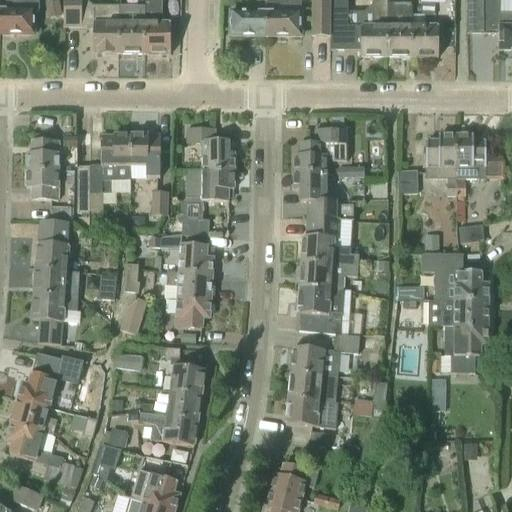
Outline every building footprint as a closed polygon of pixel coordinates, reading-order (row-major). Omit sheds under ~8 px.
[(0,0),(0,35),(34,36),(34,13),(39,13),(39,0),(0,0)] [(58,0),(46,3),(49,18),(62,16),(58,0)] [(119,56),(119,9),(83,9),(82,0),(64,0),(65,27),(93,28),(93,56),(119,56)] [(147,0),(145,7),(145,56),(170,57),(171,25),(162,25),(162,0),(147,0)] [(266,14),(266,38),(301,38),(301,0),(267,0),(267,14),(266,14)] [(312,0),(312,38),(330,38),(330,0),(312,0)] [(387,5),(388,5),(387,0),(374,0),(374,25),(362,25),(362,28),(349,28),(349,2),(332,2),(331,51),(361,51),(361,59),(386,59),(387,5)] [(511,52),(511,15),(500,15),(499,0),(467,0),(467,36),(499,36),(499,52),(511,52)] [(412,6),(388,5),(387,5),(386,59),(412,60),(413,28),(412,28),(412,6)] [(435,6),(421,5),(421,17),(435,17),(435,6)] [(145,56),(145,7),(119,7),(119,9),(119,56),(145,56)] [(266,38),(266,14),(231,14),(230,38),(266,38)] [(413,28),(412,60),(438,60),(438,28),(413,28)] [(202,174),(234,174),(234,157),(229,157),(229,145),(215,144),(215,131),(188,131),(187,145),(202,145),(202,173),(202,174)] [(294,175),(327,175),(328,163),(340,163),(341,146),(346,146),(347,132),(315,132),(314,145),(300,145),(300,157),(294,157),(294,175)] [(88,168),(88,194),(111,195),(111,182),(131,182),(131,181),(131,167),(131,137),(113,137),(113,142),(101,142),(101,167),(90,167),(90,168),(88,168)] [(131,137),(131,167),(147,167),(147,180),(160,180),(160,143),(148,143),(148,137),(131,137)] [(455,182),(456,138),(439,138),(439,143),(426,143),(426,181),(448,181),(448,199),(455,199),(455,184),(457,184),(457,182),(455,182)] [(455,182),(457,182),(486,182),(486,144),(473,144),(473,138),(456,138),(455,182)] [(77,139),(63,139),(62,149),(76,149),(77,139)] [(26,173),(59,173),(60,143),(33,143),(33,155),(27,155),(26,173)] [(88,194),(88,168),(78,168),(78,199),(88,198),(88,194)] [(351,180),(351,170),(338,170),(338,180),(351,180)] [(351,170),(351,180),(364,180),(364,170),(351,170)] [(59,178),(59,173),(26,173),(26,190),(32,190),(32,203),(59,203),(59,178)] [(202,174),(202,173),(186,173),(186,203),(228,204),(228,192),(234,192),(234,174),(202,174)] [(417,173),(398,174),(399,196),(418,196),(417,173)] [(326,201),(327,175),(294,175),(294,192),(300,192),(300,205),(306,205),(306,222),(341,222),(341,221),(353,222),(354,209),(338,209),(338,202),(326,201)] [(466,185),(457,184),(455,184),(455,199),(459,199),(459,204),(466,204),(466,185)] [(167,217),(169,195),(155,194),(153,217),(167,217)] [(78,215),(88,214),(88,198),(78,199),(78,215)] [(51,221),(70,222),(71,210),(52,209),(51,221)] [(103,215),(90,215),(90,230),(106,230),(106,212),(103,212),(103,215)] [(143,232),(144,226),(138,220),(133,220),(132,231),(143,232)] [(208,239),(209,227),(209,223),(183,222),(182,237),(208,239)] [(340,241),(341,222),(306,222),(305,239),(303,239),(301,265),(359,268),(359,258),(351,258),(351,252),(336,251),(336,241),(340,241)] [(35,271),(69,274),(71,247),(68,247),(70,226),(41,224),(39,245),(37,245),(35,271)] [(460,245),(485,243),(483,227),(459,229),(460,245)] [(180,250),(181,247),(181,237),(161,239),(149,239),(148,248),(180,250)] [(439,238),(425,238),(425,254),(439,254),(439,238)] [(179,276),(212,278),(213,261),(206,261),(207,248),(181,247),(180,250),(179,275),(179,276)] [(481,287),(481,274),(463,275),(463,257),(422,257),(422,274),(435,274),(434,303),(442,303),(488,304),(488,287),(481,287)] [(388,263),(378,263),(378,274),(388,274),(388,263)] [(359,269),(359,268),(301,265),(299,290),(342,293),(342,278),(358,279),(359,269)] [(127,267),(125,294),(140,295),(140,286),(137,285),(139,268),(127,267)] [(67,299),(69,274),(35,271),(33,297),(67,299)] [(167,289),(166,301),(177,302),(210,303),(210,302),(209,302),(211,280),(212,280),(212,278),(179,276),(179,275),(168,274),(167,289)] [(115,302),(117,278),(101,276),(99,301),(115,302)] [(396,301),(396,302),(406,302),(406,289),(397,289),(396,289),(396,301)] [(340,323),(342,293),(299,290),(298,316),(299,316),(298,333),(335,337),(347,338),(348,324),(340,323)] [(67,300),(67,299),(33,297),(32,323),(39,323),(37,346),(62,348),(64,324),(65,313),(77,314),(78,301),(67,300)] [(137,337),(148,305),(139,302),(128,311),(121,332),(137,337)] [(209,321),(210,303),(177,302),(176,320),(175,330),(184,331),(202,332),(203,320),(209,321)] [(488,305),(488,304),(442,303),(442,328),(445,328),(445,329),(488,329),(488,328),(487,328),(487,305),(488,305)] [(445,358),(451,358),(450,374),(475,376),(476,359),(480,359),(480,347),(487,347),(488,329),(445,329),(445,358)] [(180,344),(195,345),(196,336),(181,335),(180,344)] [(291,375),(338,380),(339,374),(340,357),(341,354),(358,356),(359,345),(359,339),(347,338),(335,337),(335,342),(334,354),(293,350),(291,375)] [(441,376),(441,374),(442,358),(442,350),(433,350),(432,362),(432,363),(432,376),(433,376),(441,376)] [(164,360),(171,361),(180,361),(180,351),(165,351),(164,360)] [(145,359),(117,356),(115,370),(142,373),(143,365),(144,365),(145,359)] [(18,402),(50,411),(59,376),(79,381),(83,365),(62,359),(61,363),(38,357),(35,370),(37,371),(35,376),(32,375),(29,387),(22,385),(18,402)] [(171,393),(201,398),(205,372),(179,369),(179,368),(174,367),(171,393)] [(336,406),(336,405),(338,380),(291,375),(288,401),(336,406)] [(376,385),(373,412),(385,413),(388,386),(376,385)] [(198,423),(201,398),(171,393),(167,418),(167,419),(198,423)] [(431,413),(445,413),(445,397),(431,397),(431,413)] [(339,405),(336,405),(336,406),(288,401),(286,427),(336,432),(339,405)] [(48,420),(50,411),(18,402),(17,404),(18,404),(12,426),(11,426),(11,427),(44,435),(54,438),(58,423),(48,420)] [(122,402),(112,402),(112,412),(122,412),(122,402)] [(140,405),(139,414),(152,416),(154,407),(140,405)] [(397,421),(406,422),(406,413),(397,412),(397,421)] [(167,418),(152,416),(139,414),(139,416),(138,422),(138,423),(152,425),(149,442),(194,449),(198,423),(167,419),(167,418)] [(84,437),(94,439),(98,423),(88,420),(88,419),(76,416),(73,427),(85,430),(84,437)] [(43,439),(44,435),(11,427),(6,444),(13,445),(10,457),(49,467),(45,483),(71,489),(71,487),(77,489),(82,471),(75,469),(75,467),(63,464),(65,460),(50,456),(50,455),(40,452),(41,447),(43,439)] [(124,450),(128,435),(112,431),(111,434),(106,433),(103,447),(107,448),(108,446),(124,450)] [(309,448),(327,450),(328,436),(311,434),(309,448)] [(433,454),(433,451),(432,443),(421,444),(423,455),(433,454)] [(477,462),(477,445),(465,445),(465,462),(477,462)] [(110,471),(115,472),(121,452),(103,447),(94,476),(97,477),(106,484),(110,471)] [(337,456),(312,451),(309,463),(335,468),(337,456)] [(271,493),(303,502),(307,488),(314,490),(318,475),(284,466),(281,478),(275,476),(271,493)] [(177,484),(139,473),(131,500),(131,501),(142,504),(166,511),(175,511),(180,498),(173,496),(177,484)] [(14,487),(9,502),(36,511),(65,511),(67,509),(44,498),(14,487)] [(300,511),(303,502),(271,493),(266,510),(272,511),(271,511),(300,511)] [(326,509),(328,499),(316,496),(314,505),(326,509)] [(328,499),(326,509),(338,511),(341,502),(328,499)] [(92,511),(96,505),(84,500),(79,511),(92,511)] [(166,511),(142,504),(131,501),(127,511),(166,511)]
